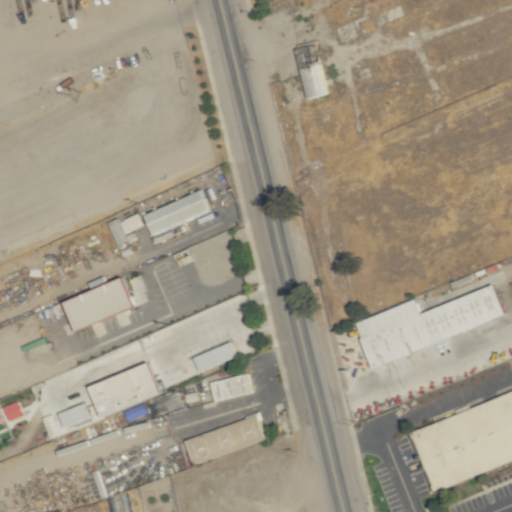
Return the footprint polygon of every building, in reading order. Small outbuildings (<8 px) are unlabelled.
[(297,47),(305,98),(328,94),(321,44),(297,47)] [(147,212),(155,233),(214,210),(206,190),(147,212)] [(126,233),(146,225),(141,212),(121,221),(119,218),(108,222),(118,246),(130,241),(126,233)] [(80,330),(140,307),(128,276),(109,283),(106,275),(90,281),(94,291),(69,301),(80,330)] [(419,299),(358,321),(373,366),(510,317),(499,284),(424,311),(419,299)] [(240,355),(233,340),(196,356),(202,371),(240,355)] [(105,416),(167,394),(155,363),(94,385),(105,416)] [(211,381),(215,401),(255,393),(251,373),(211,381)] [(511,461),(511,391),(469,406),(471,410),(418,428),(438,487),(511,461)] [(6,405),(10,419),(25,415),(21,401),(6,405)] [(66,427),(93,417),(87,402),(61,412),(66,427)] [(270,441),(263,415),(184,439),(192,464),(270,441)]
